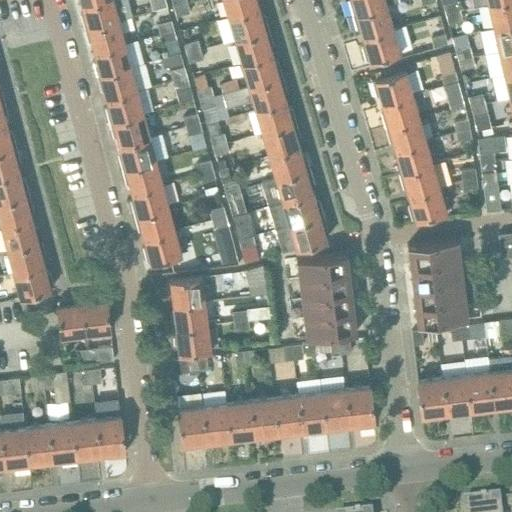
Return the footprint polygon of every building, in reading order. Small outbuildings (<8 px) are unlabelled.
[(119,19),(113,0),(96,0),(81,4),(83,12),(80,13),(84,28),(119,19)] [(150,0),(152,5),(153,10),(159,8),(167,6),(165,0),(150,0)] [(222,0),(227,16),(259,6),(257,0),(222,0)] [(387,4),(385,0),(348,0),(352,14),(387,4)] [(443,4),(446,13),(460,9),(457,0),(443,4)] [(511,0),(500,0),(488,3),(493,27),(511,22),(511,0)] [(173,6),(176,16),(190,12),(187,2),(173,6)] [(362,36),(393,27),(387,4),(352,14),(357,29),(360,28),(362,36)] [(259,6),(227,16),(234,39),(269,29),(264,13),(261,14),(259,6)] [(446,13),(449,23),(463,19),(460,9),(446,13)] [(93,51),(125,42),(119,19),(84,28),(88,44),(91,43),(93,51)] [(173,29),(171,20),(157,24),(159,33),(173,29)] [(511,22),(493,27),(479,30),(485,53),(498,50),(511,47),(511,22)] [(400,50),(393,27),(362,36),(364,44),(361,45),(366,59),(368,58),(369,60),(400,50)] [(176,39),(173,29),(159,33),(162,43),(176,39)] [(269,29),(234,39),(241,62),(273,53),(270,45),(273,44),(269,29)] [(447,43),(445,33),(431,37),(433,47),(447,43)] [(186,53),(200,49),(197,39),(183,43),(186,53)] [(97,75),(131,65),(125,42),(93,51),(95,59),(92,59),(97,75)] [(456,50),(458,60),(472,56),(470,46),(456,50)] [(511,47),(498,50),(504,73),(511,71),(511,47)] [(186,53),(189,62),(202,58),(200,49),(186,53)] [(449,50),(435,54),(441,74),(443,84),(457,80),(455,71),(449,50)] [(180,52),(160,58),(163,68),(182,62),(180,52)] [(273,53),(241,62),(247,85),(282,75),(278,59),(275,60),(273,53)] [(475,65),(472,56),(458,60),(461,69),(475,65)] [(106,97),(138,89),(131,65),(97,75),(101,90),(103,89),(106,97)] [(186,76),(184,66),(170,70),(172,79),(186,76)] [(379,95),(381,102),(413,93),(406,69),(374,79),(375,80),(372,81),(376,95),(379,95)] [(511,71),(504,73),(492,76),(497,100),(509,97),(511,96),(511,71)] [(284,91),(287,90),(282,75),(247,85),(222,92),(226,106),(252,99),(254,108),(286,99),(284,91)] [(186,76),(172,79),(175,89),(179,103),(193,99),(189,85),(186,76)] [(457,80),(443,84),(446,93),(450,108),(464,104),(460,89),(457,80)] [(196,89),(199,99),(213,95),(210,86),(196,89)] [(109,121),(144,112),(138,89),(106,97),(108,105),(105,106),(109,121)] [(420,116),(413,93),(381,102),(383,110),(381,111),(385,126),(420,116)] [(469,97),(471,106),(485,102),(482,93),(469,97)] [(215,104),(213,95),(199,99),(201,108),(215,104)] [(256,115),(249,117),(253,134),(261,132),(296,121),(291,106),(288,107),(286,99),(254,108),(256,115)] [(487,112),(485,102),(471,106),(474,115),(487,112)] [(118,144),(150,135),(144,112),(109,121),(113,137),(116,136),(118,144)] [(199,122),(196,112),(183,116),(185,126),(199,122)] [(426,139),(420,116),(385,126),(389,142),(392,141),(394,148),(426,139)] [(469,128),(467,118),(453,120),(455,130),(469,128)] [(218,119),(205,122),(212,146),(226,142),(223,132),(222,133),(218,119)] [(296,121),(261,132),(268,154),(300,145),(297,137),(300,137),(296,121)] [(199,122),(185,126),(192,149),(206,145),(199,122)] [(0,125),(0,150),(16,146),(12,131),(9,132),(7,124),(0,125)] [(470,138),(469,128),(455,130),(456,140),(470,138)] [(477,137),(480,162),(494,160),(493,151),(506,149),(504,134),(477,137)] [(156,159),(150,135),(118,144),(120,152),(117,153),(121,168),(156,159)] [(394,157),(398,172),(433,162),(426,139),(394,148),(397,156),(394,157)] [(212,146),(214,155),(228,151),(226,142),(212,146)] [(300,145),(268,154),(274,178),(309,168),(305,152),(302,153),(300,145)] [(0,150),(0,175),(20,170),(18,162),(20,161),(16,146),(0,150)] [(131,191),(163,182),(156,159),(121,168),(126,184),(128,183),(131,191)] [(212,169),(209,159),(196,163),(198,172),(212,169)] [(494,160),(480,162),(483,185),(497,184),(494,160)] [(440,185),(433,162),(398,172),(403,188),(406,187),(408,195),(440,185)] [(261,181),(268,205),(313,192),(311,184),(314,183),(309,168),(274,178),(261,181)] [(460,170),(461,179),(476,177),(474,168),(460,170)] [(215,178),(212,169),(198,172),(201,182),(215,178)] [(0,175),(0,200),(29,193),(25,177),(22,178),(20,170),(0,175)] [(477,187),(476,177),(461,179),(463,189),(477,187)] [(225,192),(239,188),(236,179),(222,183),(225,192)] [(169,205),(163,182),(131,191),(133,199),(130,199),(134,215),(169,205)] [(486,210),(500,208),(497,184),(483,185),(486,210)] [(440,185),(408,195),(410,203),(407,203),(412,218),(414,217),(415,218),(447,209),(440,185)] [(239,188),(225,192),(231,215),(245,211),(239,188)] [(313,192),(268,205),(275,228),(323,214),(318,198),(315,199),(313,192)] [(0,200),(0,225),(32,217),(30,209),(33,208),(29,193),(0,200)] [(143,237),(175,229),(169,205),(134,215),(138,230),(141,229),(143,237)] [(225,215),(222,206),(208,209),(211,219),(225,215)] [(245,211),(231,215),(238,238),(251,234),(255,233),(249,210),(245,211)] [(282,251),(327,238),(324,230),(327,229),(323,214),(275,228),(282,251)] [(227,224),(225,215),(211,219),(214,228),(227,224)] [(0,225),(6,248),(41,239),(37,224),(34,225),(32,217),(0,225)] [(227,226),(212,230),(217,248),(232,244),(227,226)] [(181,252),(175,229),(143,237),(145,245),(142,245),(146,260),(149,259),(149,261),(181,252)] [(511,231),(498,233),(501,257),(511,255),(511,231)] [(238,238),(240,248),(254,244),(251,234),(238,238)] [(458,238),(432,241),(435,261),(461,258),(458,238)] [(6,248),(12,272),(45,263),(42,255),(45,254),(41,239),(6,248)] [(407,244),(409,264),(435,261),(432,241),(407,244)] [(324,275),(350,272),(347,252),(321,255),(324,275)] [(296,258),(298,278),(324,275),(321,255),(296,258)] [(461,258),(435,261),(437,281),(463,278),(461,258)] [(435,261),(409,264),(412,284),(437,281),(435,261)] [(47,271),(45,263),(12,272),(19,296),(51,287),(51,286),(53,285),(49,270),(47,271)] [(245,269),(248,294),(267,292),(264,265),(245,269)] [(350,272),(324,275),(326,295),(352,291),(350,272)] [(171,295),(172,304),(205,300),(202,275),(169,279),(169,280),(166,280),(168,296),(171,295)] [(324,275),(298,278),(300,298),(326,295),(324,275)] [(437,281),(440,300),(466,297),(463,278),(437,281)] [(412,284),(414,303),(440,300),(437,281),(412,284)] [(326,295),(329,314),(354,311),(352,291),(326,295)] [(89,299),(81,300),(85,333),(110,330),(106,297),(104,297),(104,294),(89,296),(89,299)] [(300,298),(303,317),(329,314),(326,295),(300,298)] [(466,297),(440,300),(442,320),(468,317),(466,297)] [(61,336),(85,333),(81,300),(73,301),(73,298),(58,299),(58,302),(57,303),(61,336)] [(208,323),(205,300),(172,304),(173,311),(170,312),(172,328),(208,323)] [(440,300),(414,303),(416,323),(442,320),(440,300)] [(248,319),(247,309),(232,311),(234,320),(248,319)] [(354,311),(329,314),(331,334),(357,331),(354,311)] [(329,314),(303,317),(305,337),(331,334),(329,314)] [(507,318),(497,319),(499,334),(509,333),(507,318)] [(234,320),(235,330),(249,329),(248,319),(234,320)] [(211,348),(208,323),(172,328),(174,343),(177,343),(178,352),(211,348)] [(469,323),(459,324),(461,338),(470,337),(469,323)] [(459,324),(449,325),(451,340),(461,338),(459,324)] [(411,330),(413,344),(423,343),(421,329),(411,330)] [(349,337),(339,339),(341,353),(350,352),(349,337)] [(339,339),(329,340),(331,354),(341,353),(339,339)] [(301,343),(291,344),(293,359),(303,357),(301,343)] [(282,345),(283,360),(293,359),(291,344),(282,345)] [(89,363),(98,361),(97,347),(87,348),(89,363)] [(79,364),(89,363),(87,348),(77,349),(79,364)] [(253,349),(244,350),(245,364),(255,363),(253,349)] [(244,350),(234,351),(236,365),(245,364),(244,350)] [(206,355),(196,356),(198,370),(208,369),(206,355)] [(172,359),(173,373),(198,370),(196,356),(172,359)] [(511,359),(511,356),(488,359),(489,368),(494,406),(502,405),(502,408),(511,407),(511,359)] [(99,367),(90,368),(91,383),(101,381),(99,367)] [(82,384),(91,383),(90,368),(80,370),(82,384)] [(489,368),(465,371),(470,412),(486,410),(486,407),(494,406),(489,368)] [(465,371),(441,374),(446,412),(454,411),(454,414),(470,412),(465,371)] [(52,373),(42,374),(44,388),(53,387),(52,373)] [(34,390),(44,388),(42,374),(32,375),(34,390)] [(438,413),(446,412),(441,374),(417,377),(421,415),(423,415),(423,418),(438,416),(438,413)] [(4,379),(0,379),(0,393),(6,393),(20,391),(18,377),(4,379)] [(369,383),(345,385),(349,424),(357,423),(358,426),(373,424),(373,421),(374,421),(369,383)] [(345,385),(321,388),(326,430),(342,428),(341,425),(349,424),(345,385)] [(321,388),(297,391),(302,430),(310,429),(310,432),(326,430),(321,388)] [(297,391),(273,394),(278,436),(294,434),(294,431),(302,430),(297,391)] [(273,394),(249,397),(254,435),(262,434),(263,437),(278,436),(273,394)] [(249,397),(226,400),(231,441),(246,439),(246,436),(254,435),(249,397)] [(226,400),(202,403),(206,441),(215,440),(215,443),(231,441),(226,400)] [(198,442),(206,441),(202,403),(177,405),(182,444),(183,444),(183,447),(199,445),(198,442)] [(120,412),(95,415),(100,454),(108,453),(108,456),(124,454),(123,451),(124,451),(120,412)] [(100,454),(95,415),(72,418),(76,460),(92,458),(92,455),(100,454)] [(76,460),(72,418),(48,421),(52,459),(60,458),(61,462),(76,460)] [(48,421),(24,424),(29,465),(45,464),(44,460),(52,459),(48,421)] [(29,465),(24,424),(0,427),(5,465),(13,464),(13,467),(29,465)] [(462,502),(463,511),(500,511),(498,498),(462,502)]
